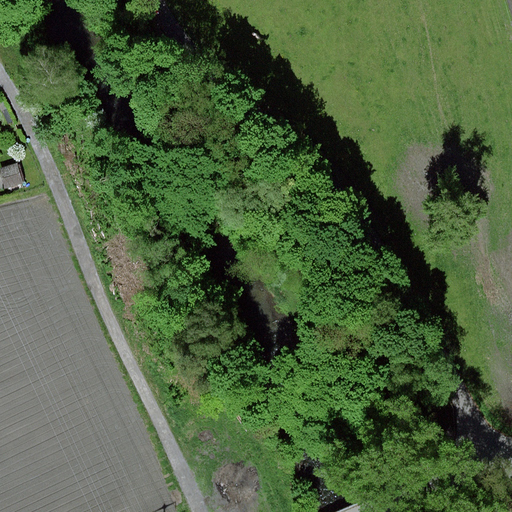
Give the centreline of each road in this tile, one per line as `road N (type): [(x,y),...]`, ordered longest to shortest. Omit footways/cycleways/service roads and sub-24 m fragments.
road 1 (track): [(511,480),(340,194),(181,42),(158,0)]
road 2 (track): [(0,74),(33,131),(99,300),(199,511)]
road 3 (track): [(511,452),(377,511)]
